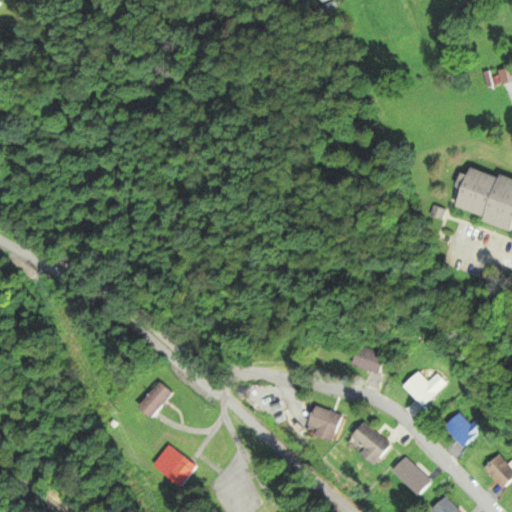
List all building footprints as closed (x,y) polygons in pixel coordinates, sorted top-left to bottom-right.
[(511,228),(511,180),(473,170),(471,176),(467,175),(457,214),(511,228)] [(381,374),(387,353),(362,345),(356,366),(381,374)] [(426,406),(449,383),(439,373),(430,382),(421,372),(406,387),(426,406)] [(153,417),(175,394),(162,383),(141,406),(153,417)] [(344,416),(318,407),(309,433),(335,443),(344,416)] [(473,425),(461,414),(447,428),(467,447),(487,428),(479,419),(473,425)] [(351,444),(380,464),(394,444),(365,423),(351,444)] [(155,466),(185,487),(200,466),(170,445),(155,466)] [(507,489),(511,483),(511,465),(501,455),(487,469),(507,489)] [(395,471),(420,496),(433,483),(408,458),(395,471)] [(460,511),(447,498),(434,511),(435,511),(460,511)]
